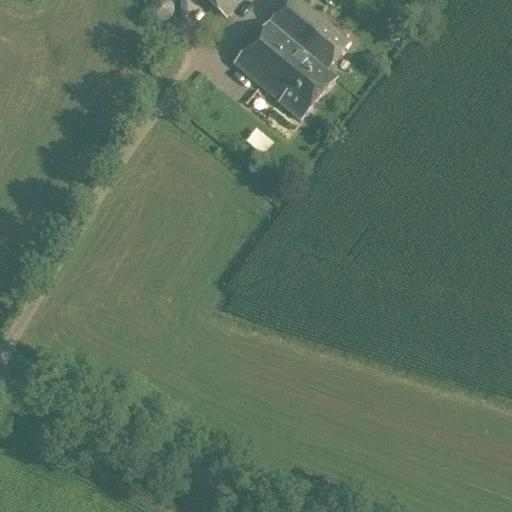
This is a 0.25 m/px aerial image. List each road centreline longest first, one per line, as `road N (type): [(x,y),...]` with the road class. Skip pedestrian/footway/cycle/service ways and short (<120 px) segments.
road 1 (unknown): [(0,370),(27,289),(195,47)]
road 2 (unclassified): [(286,511),(0,382)]
